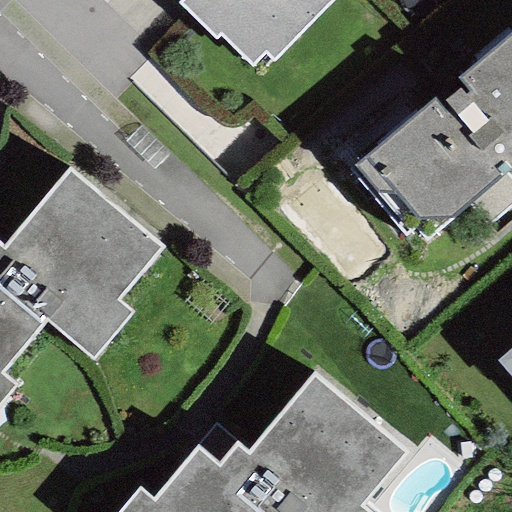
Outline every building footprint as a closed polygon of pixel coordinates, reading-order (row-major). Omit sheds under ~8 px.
[(180,0),(176,4),(213,42),(219,36),(251,67),(264,53),(271,60),(330,0),(180,0)] [(434,99),(354,165),(350,168),(408,238),(417,230),(425,239),(468,205),(506,173),(511,167),(511,35),(460,78),(465,84),(439,105),(434,99)] [(0,403),(18,382),(2,369),(46,318),(93,358),(133,311),(117,298),(161,246),(71,169),(4,247),(0,243),(0,403)] [(511,203),(511,180),(506,173),(468,205),(486,226),(511,203)] [(511,347),(497,361),(511,378),(511,347)] [(137,487),(115,511),(368,511),(359,504),(404,452),(313,375),(247,453),(235,443),(218,463),(197,445),(150,499),(137,487)]
